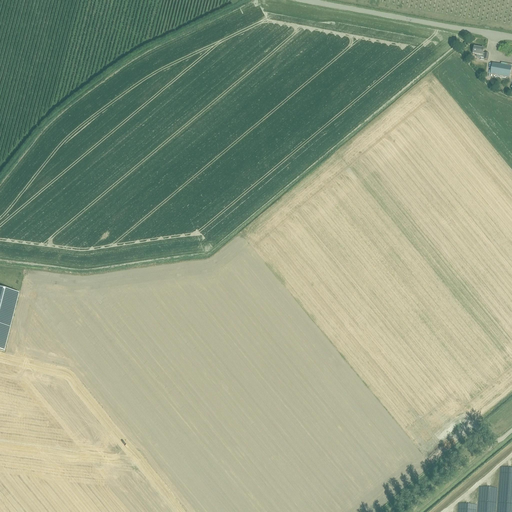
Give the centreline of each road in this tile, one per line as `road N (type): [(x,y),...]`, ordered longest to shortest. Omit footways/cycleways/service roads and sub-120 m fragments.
road 1 (tertiary): [(511,37),(303,0)]
road 2 (track): [(476,426),(495,444),(415,511)]
